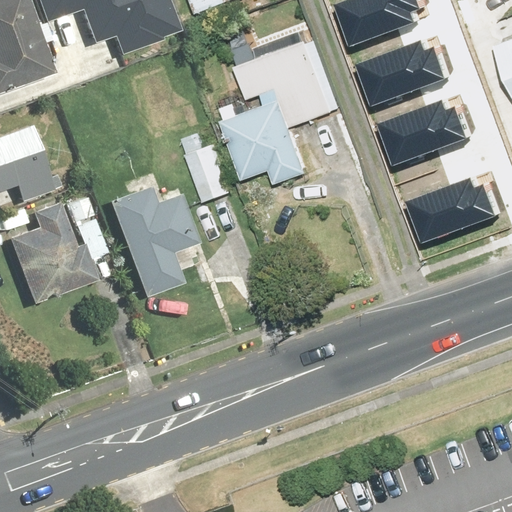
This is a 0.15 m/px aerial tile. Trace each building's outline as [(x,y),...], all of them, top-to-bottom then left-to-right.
[(30,0),(0,0),(0,88),(56,69),(30,0)] [(44,0),(49,11),(79,0),(82,0),(97,39),(119,31),(124,43),(180,23),(171,0),(44,0)] [(198,0),(203,11),(234,0),(198,0)] [(345,0),(358,34),(415,14),(411,2),(416,0),(345,0)] [(360,53),(373,90),(446,65),(437,40),(422,45),(418,33),(360,53)] [(511,34),(502,39),(511,63),(511,34)] [(230,110),(251,183),(319,163),(308,125),(338,116),(314,36),(243,56),(257,103),(230,110)] [(383,115),(396,153),(469,128),(460,103),(445,108),(441,95),(383,115)] [(37,120),(0,130),(0,186),(17,181),(22,198),(57,188),(37,120)] [(186,134),(207,202),(239,193),(219,124),(186,134)] [(408,193),(421,231),(494,205),(485,180),(470,186),(466,173),(408,193)] [(155,176),(109,189),(141,299),(212,278),(187,192),(162,199),(155,176)] [(9,230),(30,299),(96,280),(71,196),(31,208),(35,223),(9,230)]
